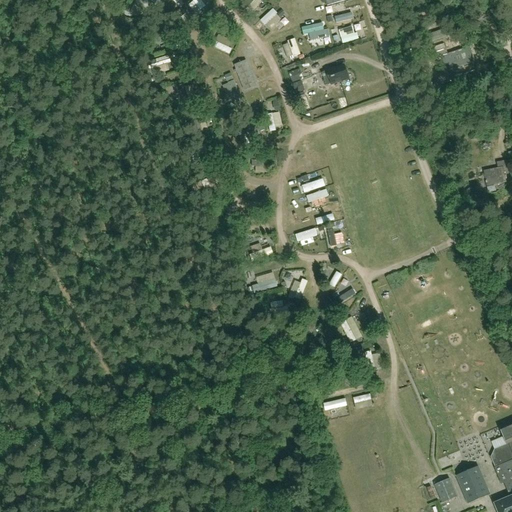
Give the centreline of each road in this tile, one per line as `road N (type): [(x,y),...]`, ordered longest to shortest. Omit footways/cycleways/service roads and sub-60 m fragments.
road 1 (track): [(366,276),(336,256),(291,251),(281,237),(294,130),(281,83),(228,0)]
road 2 (unclassified): [(511,338),(434,191),(391,62)]
road 3 (track): [(285,181),(247,182),(231,173),(202,37),(205,25),(231,12)]
